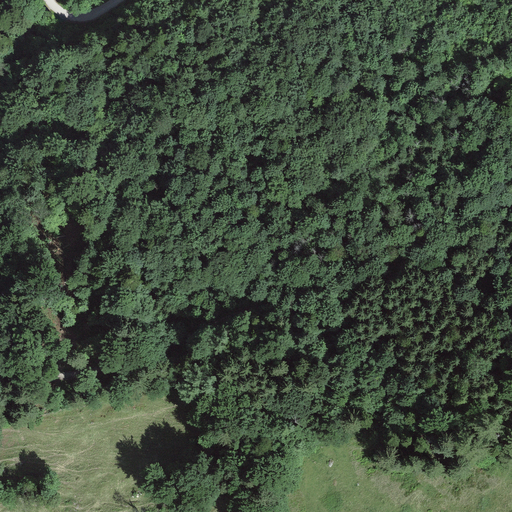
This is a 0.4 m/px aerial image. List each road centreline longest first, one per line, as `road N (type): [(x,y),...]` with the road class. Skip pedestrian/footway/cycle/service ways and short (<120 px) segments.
road 1 (track): [(0,368),(47,379),(145,359),(244,309),(301,298),(368,253),(511,202)]
road 2 (track): [(511,49),(386,98),(312,105),(162,141),(142,157)]
